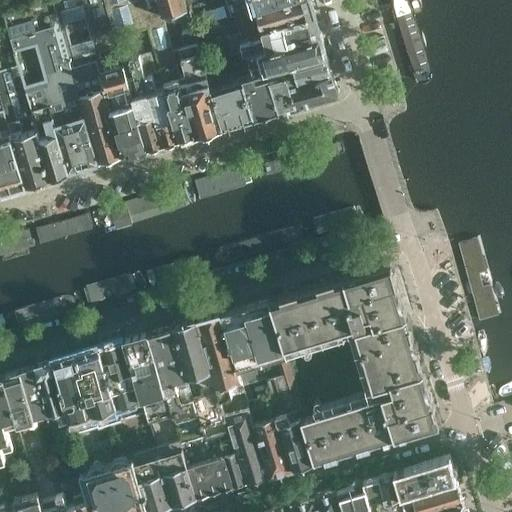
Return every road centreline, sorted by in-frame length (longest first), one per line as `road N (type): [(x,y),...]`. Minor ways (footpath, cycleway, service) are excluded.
road 1 (residential): [(0,360),(408,239)]
road 2 (residential): [(372,101),(0,211)]
road 3 (residential): [(471,433),(210,511)]
road 4 (residential): [(471,433),(408,239)]
road 5 (residential): [(408,239),(372,101)]
